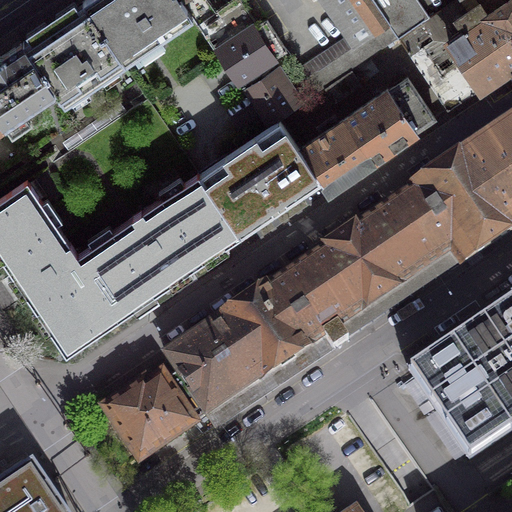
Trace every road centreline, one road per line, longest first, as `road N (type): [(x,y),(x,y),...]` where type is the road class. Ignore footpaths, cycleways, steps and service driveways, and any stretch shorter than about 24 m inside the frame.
road 1 (residential): [(90,377),(511,97)]
road 2 (residential): [(511,258),(134,511)]
road 3 (residential): [(111,511),(40,410)]
